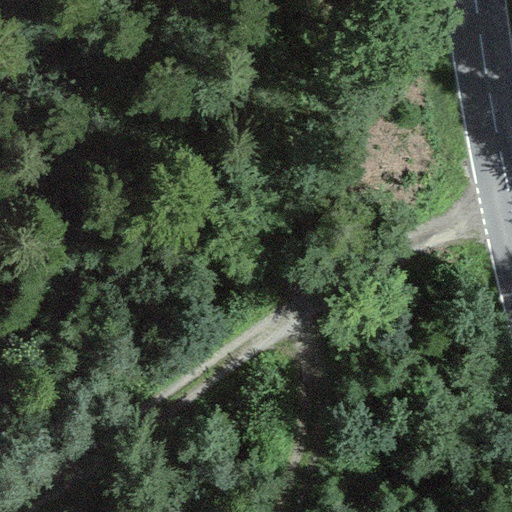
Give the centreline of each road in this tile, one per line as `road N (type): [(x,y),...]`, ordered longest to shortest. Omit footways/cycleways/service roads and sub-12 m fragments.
road 1 (track): [(507,194),(308,306),(0,509)]
road 2 (tertiary): [(511,214),(476,0)]
